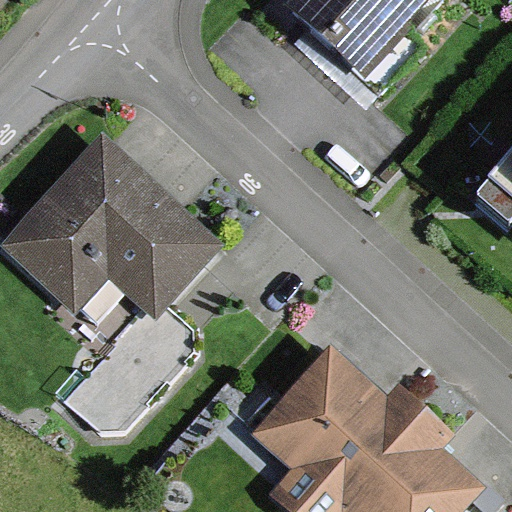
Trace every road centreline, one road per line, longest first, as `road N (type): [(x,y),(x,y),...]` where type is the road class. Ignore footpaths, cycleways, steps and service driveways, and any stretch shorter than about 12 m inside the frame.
road 1 (residential): [(511,407),(94,26)]
road 2 (residential): [(0,112),(94,26)]
